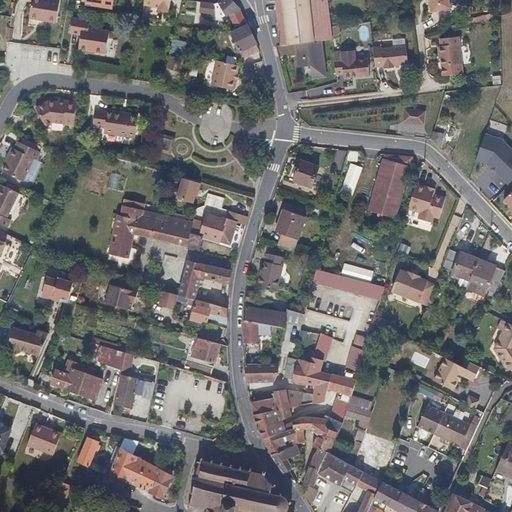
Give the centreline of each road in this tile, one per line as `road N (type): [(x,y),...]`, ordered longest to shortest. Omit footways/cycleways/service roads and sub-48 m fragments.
road 1 (residential): [(272,463),(242,403),(231,334),(284,131)]
road 2 (residential): [(284,131),(209,125),(147,94),(41,80),(23,86),(0,123)]
road 3 (residential): [(511,241),(424,149),(284,131)]
road 4 (unclassified): [(192,446),(0,383)]
road 5 (residential): [(250,0),(284,131)]
